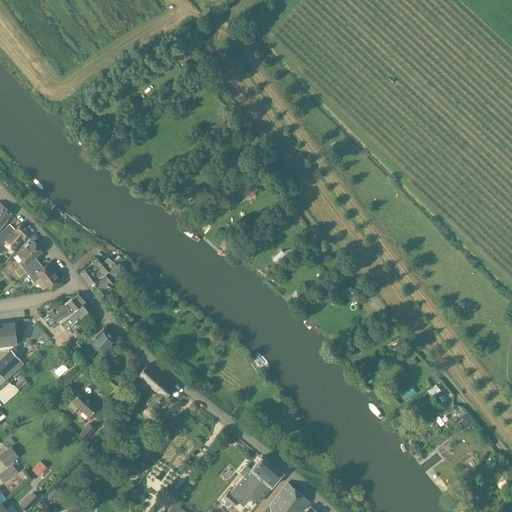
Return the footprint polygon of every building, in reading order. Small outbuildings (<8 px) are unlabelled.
[(211,162),(208,165),(212,170),(216,167),(211,162)] [(250,184),(247,189),(250,191),(254,194),(257,189),(250,184)] [(0,233),(4,229),(1,226),(12,213),(0,201),(0,233)] [(21,223),(15,230),(10,224),(0,234),(0,253),(1,254),(8,247),(11,250),(12,249),(13,250),(31,233),(21,223)] [(24,246),(26,247),(18,253),(23,260),(19,263),(26,272),(39,262),(35,257),(42,251),(34,241),(29,244),(28,243),(24,246)] [(91,285),(116,264),(108,257),(102,264),(97,259),(81,272),(91,285)] [(47,264),(43,267),(39,262),(26,272),(35,283),(37,282),(43,289),(48,286),(50,288),(60,279),(47,264)] [(103,277),(91,287),(100,298),(108,292),(112,288),(110,286),(113,284),(110,280),(114,278),(124,270),(119,264),(109,272),(106,275),(105,274),(103,277)] [(49,328),(56,323),(72,312),(83,304),(86,301),(79,293),(65,303),(64,301),(48,311),(50,314),(43,318),(49,328)] [(72,312),(61,322),(62,324),(62,326),(64,328),(66,328),(67,329),(68,328),(76,337),(85,329),(77,320),(89,310),(83,304),(72,312)] [(133,308),(128,312),(127,313),(131,317),(137,312),(133,308)] [(0,345),(17,343),(14,323),(0,324),(0,345)] [(104,354),(116,341),(104,328),(91,341),(104,354)] [(397,351),(404,345),(400,340),(393,346),(397,351)] [(11,350),(0,359),(0,377),(0,378),(2,376),(6,380),(24,363),(11,350)] [(162,402),(174,388),(147,364),(139,374),(158,391),(148,404),(155,410),(161,402),(162,402)] [(0,399),(4,404),(28,381),(23,376),(14,384),(10,381),(0,390),(0,399)] [(430,395),(439,388),(436,384),(427,391),(430,395)] [(90,416),(99,406),(83,390),(69,405),(75,411),(79,406),(90,416)] [(473,422),(468,416),(461,421),(466,427),(473,422)] [(86,440),(95,429),(88,423),(79,434),(86,440)] [(4,442),(8,448),(15,443),(11,437),(4,442)] [(144,437),(144,451),(158,451),(158,437),(144,437)] [(133,472),(144,458),(134,451),(123,464),(133,472)] [(258,503),(282,475),(261,457),(251,469),(247,465),(241,472),(245,476),(231,492),(244,503),(250,496),(258,503)] [(37,474),(45,465),(41,462),(33,470),(37,474)] [(12,465),(0,474),(0,477),(4,482),(17,472),(12,465)] [(288,482),(269,506),(276,511),(302,511),(310,501),(288,482)] [(32,491),(19,505),(27,511),(39,498),(32,491)] [(239,502),(228,492),(223,498),(235,508),(239,502)] [(187,511),(173,502),(166,511),(187,511)] [(12,505),(6,510),(1,503),(0,503),(0,511),(15,511),(16,511),(12,505)]
